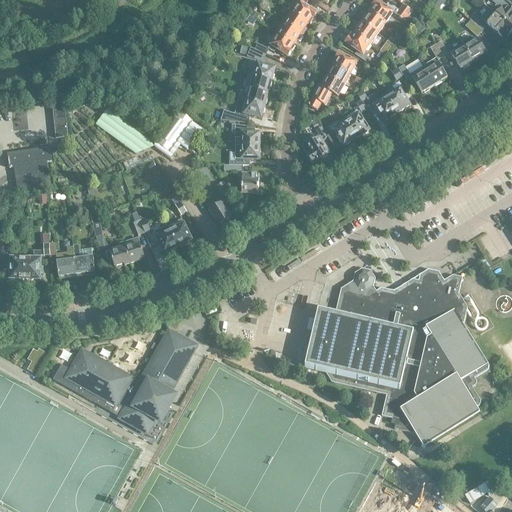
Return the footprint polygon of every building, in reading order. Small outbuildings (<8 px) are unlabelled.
[(295,0),(299,3),(292,13),(308,24),(310,25),(317,14),(305,6),(305,5),(306,6),(309,0),(295,0)] [(371,12),(370,13),(386,24),(393,13),(376,1),(369,11),(371,12)] [(403,6),(399,11),(409,17),(412,12),(403,6)] [(501,8),(496,15),(495,15),(511,28),(511,11),(506,6),(503,9),(501,8)] [(308,24),(292,13),(283,8),(281,11),(289,17),(285,24),(303,36),(307,30),(305,29),(308,24)] [(259,16),(252,11),(250,16),(256,20),(259,16)] [(409,17),(399,11),(396,16),(405,22),(409,17)] [(486,24),(489,26),(489,27),(503,39),(506,36),(508,37),(511,31),(511,28),(495,15),(496,15),(492,11),(489,14),(487,14),(486,15),(486,16),(485,17),(485,19),(485,20),(485,22),(486,23),(486,24)] [(365,16),(361,22),(378,35),(386,24),(370,13),(367,18),(365,16)] [(474,16),(469,21),(470,22),(482,32),(487,27),(474,16)] [(358,29),(355,34),(370,45),(378,35),(361,22),(356,28),(358,29)] [(470,22),(465,27),(477,38),(482,32),(470,22)] [(285,24),(278,35),(294,46),(297,41),(299,42),(303,36),(285,24)] [(420,24),(412,31),(418,37),(426,29),(420,24)] [(370,45),(355,34),(354,35),(353,33),(345,43),(357,52),(355,55),(366,64),(369,61),(362,56),(370,45)] [(294,46),(278,35),(270,46),(288,58),(295,48),(293,46),(294,46)] [(463,45),(473,62),(486,54),(477,39),(477,40),(470,37),(461,43),(463,45)] [(387,53),(393,44),(389,41),(383,50),(387,53)] [(441,42),(436,45),(443,57),(449,54),(441,42)] [(258,45),(254,52),(266,57),(269,50),(258,45)] [(437,59),(423,67),(434,86),(447,78),(439,64),(440,64),(438,61),(443,57),(436,45),(430,49),(437,59)] [(463,45),(450,53),(461,70),(473,62),(463,45)] [(250,50),(247,58),(263,62),(266,57),(254,52),(250,50)] [(332,65),(334,66),(351,76),(357,64),(356,63),(358,60),(354,58),(352,61),(339,53),(332,65)] [(250,69),(248,76),(271,82),(275,69),(256,64),(256,63),(250,61),(248,68),(250,69)] [(329,70),(326,77),(345,87),(351,76),(334,66),(331,71),(329,70)] [(407,81),(412,78),(422,94),(434,86),(423,67),(410,75),(404,66),(399,69),(407,81)] [(396,82),(402,78),(396,70),(391,73),(396,82)] [(245,88),(268,95),(271,82),(248,76),(246,81),(244,81),(242,87),(245,88)] [(324,84),(321,89),(332,95),(338,98),(345,87),(326,77),(322,83),(324,84)] [(268,95),(245,88),(243,93),(245,94),(243,101),(247,102),(264,107),(268,95)] [(310,109),(309,111),(314,114),(313,119),(315,119),(323,115),(318,112),(322,105),(325,107),(332,95),(321,89),(320,88),(309,108),(310,109)] [(357,94),(361,101),(364,105),(369,102),(361,90),(357,94)] [(394,90),(385,96),(397,114),(410,106),(399,90),(395,92),(394,90)] [(339,98),(337,102),(341,104),(341,105),(349,99),(343,96),(342,100),(339,98)] [(397,114),(385,96),(376,101),(378,103),(374,106),(384,122),(397,114)] [(221,121),(233,123),(239,124),(241,117),(249,119),(250,117),(261,120),(264,107),(247,102),(239,100),(235,115),(224,112),(221,121)] [(361,101),(356,104),(362,113),(366,110),(364,105),(361,101)] [(69,136),(64,102),(52,104),(57,138),(69,136)] [(0,164),(41,160),(38,129),(16,134),(19,103),(0,103),(0,164)] [(177,144),(193,123),(194,122),(180,112),(157,144),(170,154),(176,146),(177,144)] [(350,120),(346,122),(356,139),(369,131),(357,112),(348,117),(350,120)] [(316,121),(311,124),(315,130),(320,128),(316,121)] [(356,139),(346,122),(342,125),(340,122),(331,128),(344,147),(356,139)] [(193,123),(177,144),(187,151),(203,129),(193,123)] [(235,135),(235,147),(259,147),(260,134),(251,134),(251,129),(235,126),(233,126),(233,135),(235,135)] [(307,155),(306,156),(312,165),(317,163),(330,156),(321,142),(329,138),(323,127),(316,131),(319,136),(310,141),(302,147),(307,155)] [(214,134),(205,128),(202,132),(204,133),(199,140),(202,142),(201,143),(204,146),(211,139),(211,138),(214,134)] [(259,147),(235,147),(235,153),(230,153),(230,166),(243,166),(249,166),(249,160),(259,160),(259,147)] [(511,165),(502,171),(508,181),(511,179),(511,165)] [(243,174),(243,166),(230,166),(226,166),(219,166),(219,171),(224,171),(224,172),(238,172),(237,178),(242,178),(241,194),(258,194),(259,180),(256,180),(256,175),(243,174)] [(482,198),(493,192),(487,181),(476,187),(482,198)] [(229,194),(221,183),(216,187),(223,198),(229,194)] [(461,197),(451,203),(457,214),(467,207),(461,197)] [(209,212),(213,216),(219,226),(231,218),(227,213),(231,211),(225,202),(209,212)] [(181,203),(176,206),(182,216),(187,213),(181,203)] [(137,211),(141,222),(140,222),(144,233),(150,231),(146,220),(143,209),(137,211)] [(419,222),(425,232),(446,220),(440,210),(419,222)] [(93,213),(91,213),(93,223),(99,250),(108,248),(108,245),(105,240),(103,240),(102,236),(103,236),(98,214),(93,215),(93,213)] [(140,222),(139,222),(133,224),(138,236),(144,233),(140,222)] [(178,228),(170,231),(179,249),(186,245),(186,244),(192,241),(183,223),(177,226),(178,228)] [(168,227),(154,233),(164,254),(171,251),(171,252),(179,249),(170,231),(168,227)] [(137,239),(123,244),(130,265),(144,260),(137,239)] [(113,261),(115,267),(124,264),(125,266),(130,265),(123,244),(123,243),(117,245),(119,250),(106,254),(108,261),(113,261)] [(73,246),(77,278),(95,276),(92,249),(79,250),(78,245),(73,246)] [(66,258),(56,259),(59,281),(77,278),(73,246),(72,246),(73,247),(68,247),(70,261),(66,261),(66,258)] [(26,262),(25,281),(40,281),(41,252),(34,252),(34,262),(26,262)] [(7,266),(7,272),(10,272),(10,280),(25,281),(26,262),(17,262),(17,259),(10,259),(10,267),(7,266)] [(305,369),(326,374),(332,383),(387,396),(382,417),(393,419),(391,424),(396,425),(395,430),(416,435),(424,447),(480,412),(477,408),(480,406),(481,402),(472,388),(476,386),(476,384),(477,382),(474,379),(488,370),(489,366),(488,365),(464,325),(468,308),(459,295),(463,278),(453,276),(444,282),(439,273),(429,271),(420,276),(419,282),(413,280),(402,287),(394,292),(381,289),(377,292),(373,287),(375,279),(371,272),(362,270),(355,274),(353,282),(341,290),(336,311),(319,307),(307,361),(305,369)] [(61,366),(53,381),(121,419),(120,420),(136,429),(137,428),(147,434),(166,400),(167,400),(196,347),(169,332),(140,385),(130,379),(91,357),(85,367),(77,363),(72,371),(61,366)] [(470,504),(495,489),(490,480),(465,496),(470,504)] [(481,508),(484,511),(491,511),(498,505),(490,498),(481,508)]
